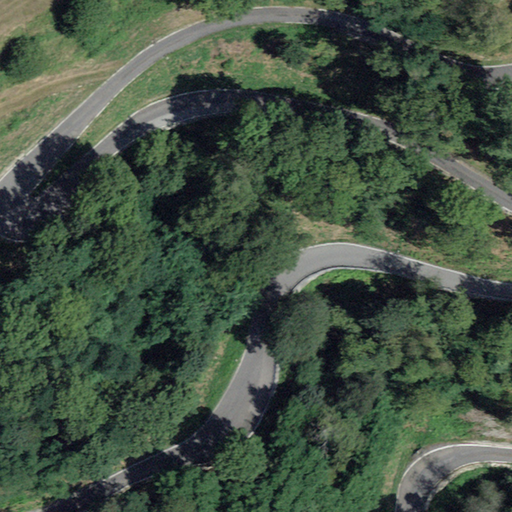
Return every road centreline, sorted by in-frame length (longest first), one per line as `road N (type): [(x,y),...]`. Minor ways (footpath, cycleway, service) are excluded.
road 1 (tertiary): [(511,63),(442,77),(410,63),(373,31),(343,22),(278,14),(224,22),(160,49),(106,92),(19,180),(10,205),(21,220),(40,217),(137,125),(223,103),(286,106),(377,128),(511,204)]
road 2 (tertiary): [(511,293),(375,259),(320,257),(299,265),(281,280),(242,400),(216,438),(62,511)]
road 3 (tertiary): [(410,511),(430,468),(458,456),(511,457)]
